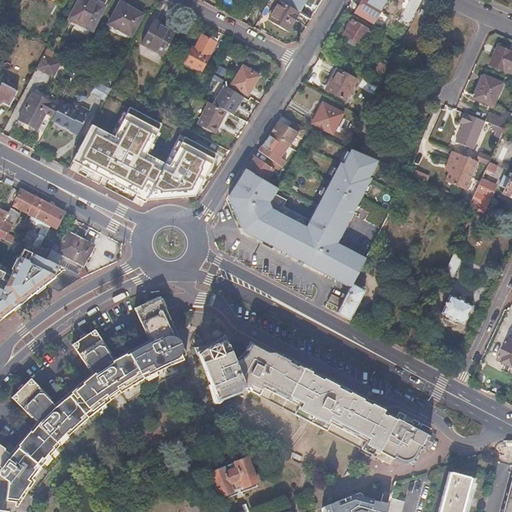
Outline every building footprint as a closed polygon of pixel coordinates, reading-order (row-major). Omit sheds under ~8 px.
[(105,6),(93,0),(80,0),(71,19),(93,30),(105,6)] [(299,11),(279,0),(268,20),(284,29),(289,27),(299,11)] [(279,0),(299,11),(304,0),(279,0)] [(384,3),(377,0),(363,0),(356,12),(373,22),(384,3)] [(142,14),(120,2),(109,23),(131,35),(142,14)] [(427,15),(420,12),(418,17),(425,20),(427,15)] [(174,31),(153,20),(141,43),(163,54),(174,31)] [(370,30),(352,20),(344,34),(362,44),(370,30)] [(194,48),(184,42),(176,57),(201,70),(217,41),(201,34),(194,48)] [(511,53),(497,47),(489,64),(511,74),(511,53)] [(61,62),(44,53),(36,68),(53,77),(61,62)] [(257,71),(240,62),(230,82),(247,91),(257,71)] [(386,65),(380,62),(373,75),(379,78),(386,65)] [(356,79),(336,68),(324,89),(344,100),(356,79)] [(504,84),(484,75),(474,98),(493,107),(504,84)] [(126,80),(117,76),(111,88),(119,92),(126,80)] [(111,88),(97,81),(91,93),(104,100),(106,97),(111,88)] [(18,91),(1,82),(0,83),(0,105),(1,105),(3,103),(11,107),(18,91)] [(119,92),(111,88),(106,97),(117,102),(118,100),(123,102),(126,96),(119,92)] [(58,107),(33,94),(21,117),(39,126),(46,112),(53,116),(58,107)] [(53,116),(51,120),(78,134),(89,111),(81,107),(79,111),(61,102),(58,107),(53,116)] [(226,111),(208,102),(197,124),(215,133),(226,111)] [(342,114),(321,102),(310,122),(331,134),(342,114)] [(100,105),(65,171),(140,204),(144,201),(149,198),(164,194),(180,194),(197,200),(229,150),(100,105)] [(510,114),(504,111),(502,117),(507,120),(508,118),(510,114)] [(458,123),(461,124),(454,141),(471,149),(483,121),(462,112),(458,123)] [(488,113),(484,122),(502,129),(507,120),(502,117),(501,118),(488,113)] [(277,146),(279,147),(271,160),(285,169),(303,140),(287,131),(277,146)] [(245,168),(228,195),(243,230),(250,234),(286,253),(303,262),(325,274),(338,248),(334,246),(336,243),(369,178),(367,177),(375,161),(349,149),(342,164),(339,162),(315,208),(319,209),(312,222),(282,206),(288,195),(278,189),(255,174),(245,168)] [(448,159),(453,161),(449,170),(445,179),(465,188),(477,161),(475,160),(452,150),(448,159)] [(490,155),(479,151),(475,160),(477,161),(486,165),(487,161),(490,155)] [(453,161),(448,159),(445,168),(449,170),(453,161)] [(487,161),(486,165),(484,169),(497,175),(500,167),(487,161)] [(259,168),(255,174),(278,189),(283,182),(259,168)] [(503,176),(499,184),(504,187),(502,192),(511,196),(511,170),(508,178),(503,176)] [(495,185),(480,178),(474,190),(489,197),(495,185)] [(19,190),(15,200),(20,202),(17,208),(27,213),(29,210),(34,199),(36,196),(21,188),(19,190)] [(489,197),(474,190),(469,202),(474,204),(473,207),(483,212),(489,197)] [(34,199),(29,210),(33,212),(32,216),(44,222),(53,205),(41,198),(39,202),(34,199)] [(65,211),(53,205),(44,222),(38,233),(44,236),(50,225),(56,228),(63,213),(65,211)] [(0,236),(12,242),(15,236),(8,233),(12,223),(4,220),(8,212),(0,207),(0,236)] [(95,244),(68,231),(51,261),(78,274),(95,244)] [(334,246),(338,248),(325,274),(351,287),(352,284),(366,258),(336,243),(334,246)] [(462,252),(455,249),(448,264),(455,268),(462,252)] [(31,262),(22,257),(14,275),(0,267),(0,275),(33,292),(45,284),(60,292),(84,277),(78,274),(51,261),(47,259),(35,253),(31,262)] [(455,268),(448,264),(444,273),(451,277),(455,268)] [(0,290),(2,292),(9,297),(17,304),(33,292),(0,275),(0,290)] [(351,287),(344,300),(340,308),(337,313),(349,320),(365,291),(352,284),(351,287)] [(0,310),(7,306),(11,308),(17,304),(9,297),(2,292),(0,290),(0,310)] [(471,304),(448,293),(439,312),(462,323),(471,304)] [(344,300),(332,294),(328,302),(340,308),(344,300)] [(115,360),(110,352),(103,342),(101,338),(95,330),(72,344),(78,353),(93,374),(89,377),(77,386),(57,404),(37,383),(31,377),(12,396),(15,399),(38,422),(17,446),(12,453),(0,443),(0,464),(4,467),(1,474),(9,480),(8,500),(17,501),(18,498),(21,500),(36,479),(32,477),(45,460),(58,445),(75,428),(99,408),(120,393),(134,383),(142,379),(161,369),(184,358),(182,355),(187,353),(166,307),(161,296),(134,308),(139,317),(149,341),(148,342),(127,353),(115,360)] [(429,308),(422,305),(419,312),(426,315),(429,308)] [(409,334),(407,333),(401,347),(409,352),(419,331),(412,327),(409,334)] [(403,421),(397,418),(252,342),(246,352),(241,357),(236,360),(227,335),(222,339),(218,342),(213,344),(208,346),(201,347),(196,347),(198,355),(200,354),(212,384),(210,385),(215,399),(216,401),(247,389),(385,461),(392,465),(395,460),(403,463),(407,463),(410,462),(413,461),(416,459),(418,456),(423,447),(429,450),(436,436),(404,419),(403,421)] [(511,341),(507,339),(498,360),(511,366),(511,341)] [(223,466),(210,471),(219,497),(233,492),(232,491),(244,486),(244,488),(256,483),(247,457),(234,462),(235,463),(224,467),(223,466)] [(461,511),(471,478),(449,472),(438,511),(461,511)] [(511,511),(511,478),(502,511),(511,511)] [(354,495),(325,505),(326,511),(386,511),(389,504),(382,502),(364,497),(354,495)] [(400,511),(403,501),(391,498),(389,504),(386,511),(400,511)]
